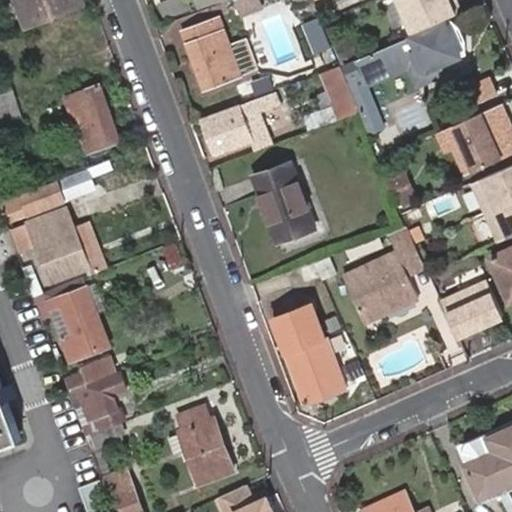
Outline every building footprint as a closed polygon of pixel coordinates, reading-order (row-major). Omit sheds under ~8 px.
[(81,0),(16,0),(27,29),(84,7),(81,0)] [(189,0),(165,0),(159,2),(164,19),(193,9),(189,0)] [(226,0),(200,0),(204,9),(226,0)] [(227,1),(222,3),(227,18),(257,8),(253,0),(231,0),(229,1),(227,1)] [(399,0),(414,33),(463,12),(457,0),(452,0),(451,0),(450,0),(399,0)] [(315,53),(318,52),(331,47),(319,18),(303,24),(315,53)] [(230,45),(220,19),(185,32),(206,88),(242,75),(230,45)] [(449,22),(346,66),(372,126),(384,121),(370,84),(411,67),(420,87),(445,76),(442,68),(467,57),(465,42),(461,30),(449,22)] [(346,62),(361,56),(346,24),(333,30),(346,62)] [(230,45),(242,75),(261,68),(248,37),(230,45)] [(351,87),(342,64),(320,72),(329,97),(351,87)] [(251,82),(257,96),(275,89),(269,76),(251,82)] [(492,77),(467,88),(473,104),(499,94),(492,77)] [(0,127),(1,131),(17,125),(9,103),(18,99),(11,83),(0,87),(0,127)] [(81,122),(93,152),(121,142),(101,87),(69,99),(79,123),(81,122)] [(351,87),(329,97),(339,120),(362,112),(351,87)] [(215,154),(253,140),(244,115),(262,108),(279,102),(276,93),(202,119),(215,154)] [(273,132),(294,125),(286,101),(265,108),(273,132)] [(511,126),(502,105),(455,126),(463,144),(455,148),(467,176),(511,155),(511,126)] [(262,108),(244,115),(253,140),(257,151),(275,145),(262,108)] [(50,133),(69,126),(65,116),(46,123),(50,133)] [(314,228),(291,161),(255,174),(279,242),(314,228)] [(511,165),(473,182),(487,212),(511,200),(511,165)] [(401,174),(408,190),(419,186),(412,170),(401,174)] [(389,178),(396,195),(408,190),(401,174),(389,178)] [(55,182),(21,195),(28,215),(62,201),(55,182)] [(511,200),(487,212),(500,242),(511,236),(511,200)] [(19,250),(74,229),(67,211),(12,231),(19,250)] [(407,269),(425,261),(409,225),(390,233),(397,250),(345,273),(365,320),(418,296),(407,269)] [(19,250),(20,253),(39,245),(43,255),(25,262),(30,278),(48,271),(53,282),(89,269),(74,229),(19,250)] [(510,301),(511,299),(511,248),(490,258),(510,301)] [(293,288),(319,279),(314,265),(287,275),(293,288)] [(95,301),(86,279),(46,293),(58,326),(62,334),(72,331),(79,349),(68,352),(71,360),(89,354),(111,346),(95,301)] [(489,282),(443,302),(459,337),(504,317),(489,282)] [(348,390),(329,340),(335,338),(329,322),(314,327),(316,334),(286,345),(307,405),(348,390)] [(72,331),(62,334),(68,352),(79,349),(72,331)] [(79,384),(92,380),(119,370),(113,355),(84,366),(86,371),(67,378),(71,387),(79,384)] [(122,424),(127,422),(118,398),(117,391),(130,386),(124,371),(93,383),(92,380),(79,384),(93,421),(84,425),(88,436),(110,428),(118,425),(122,424)] [(0,448),(23,439),(0,376),(0,448)] [(234,469),(214,418),(210,420),(205,406),(179,417),(185,430),(179,432),(198,482),(234,469)] [(116,442),(93,450),(97,460),(127,450),(123,439),(127,437),(122,424),(118,425),(110,428),(116,442)] [(88,436),(93,450),(116,442),(110,428),(88,436)] [(511,428),(461,452),(480,496),(511,482),(511,428)] [(115,508),(116,511),(141,511),(125,467),(107,473),(113,489),(109,491),(115,508)] [(249,483),(219,496),(226,511),(230,511),(235,510),(235,511),(280,511),(272,493),(256,500),(249,483)] [(389,511),(418,511),(409,491),(385,502),(389,511)] [(368,511),(389,511),(385,502),(368,509),(368,511)]
